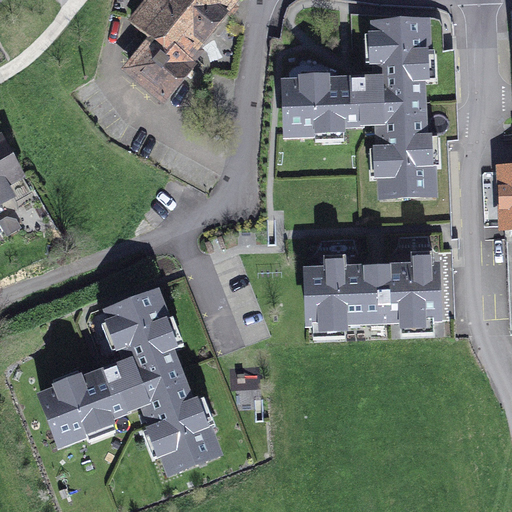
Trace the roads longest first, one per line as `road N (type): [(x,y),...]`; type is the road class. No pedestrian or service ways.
road 1 (residential): [(511,406),(482,337),(474,0)]
road 2 (unknown): [(480,248),(456,247),(437,228),(393,226),(292,231),(264,250),(254,248),(248,228)]
road 3 (track): [(0,305),(133,246)]
